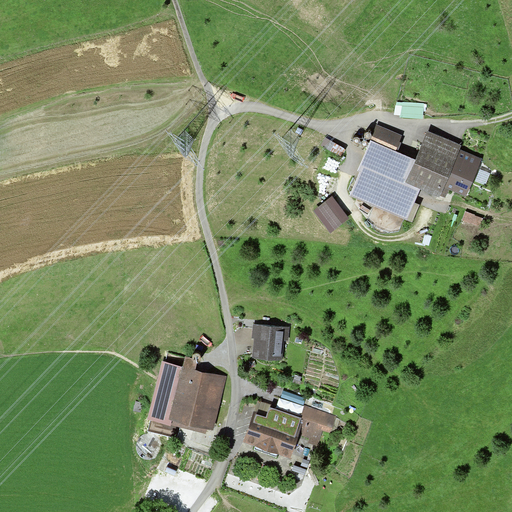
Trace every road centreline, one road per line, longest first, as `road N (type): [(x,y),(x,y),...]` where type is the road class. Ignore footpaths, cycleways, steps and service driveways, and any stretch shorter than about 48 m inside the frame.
road 1 (unclassified): [(193,511),(233,444),(238,390),(227,302),(199,198),(212,123),(241,106),(323,129),(377,120),(463,125)]
road 2 (track): [(241,106),(211,95),(175,0)]
